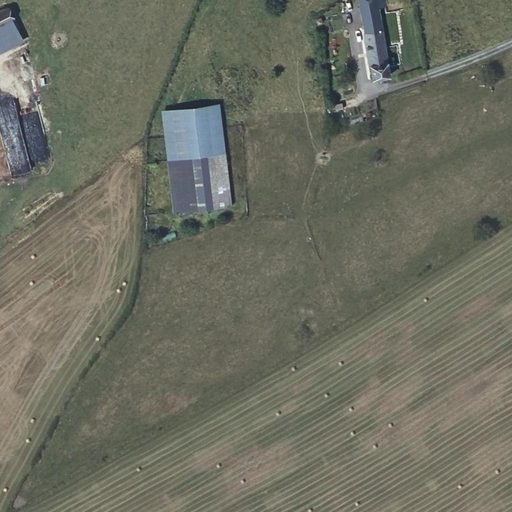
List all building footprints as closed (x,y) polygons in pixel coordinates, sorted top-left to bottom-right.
[(372,4),(371,0),(354,0),(363,38),(379,34),(372,4)] [(5,10),(0,12),(0,29),(12,24),(5,10)] [(379,34),(363,38),(360,39),(367,71),(384,68),(379,34)] [(384,68),(367,71),(370,84),(386,82),(384,68)] [(194,216),(212,215),(206,164),(188,166),(189,178),(192,199),(194,216)] [(192,199),(189,178),(172,179),(175,201),(192,199)] [(212,222),(212,215),(194,216),(194,224),(212,222)]
